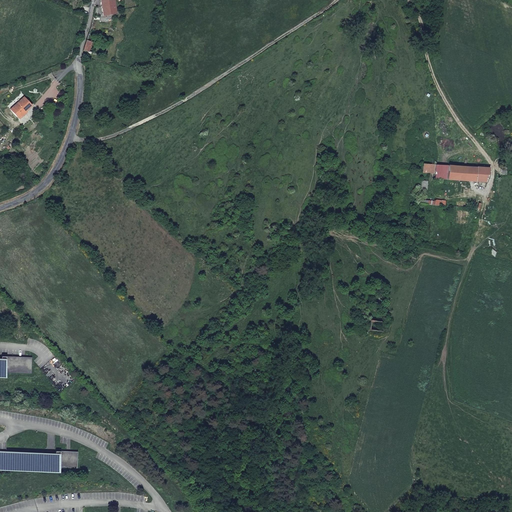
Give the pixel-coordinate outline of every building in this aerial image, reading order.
[(114,15),(112,0),(101,0),(102,15),(114,15)] [(97,18),(93,17),(89,30),(94,31),(97,18)] [(83,48),(83,50),(89,51),(92,42),(86,40),(83,48)] [(26,111),(31,106),(23,97),(10,109),(16,116),(20,112),(22,114),(26,111)] [(489,174),(422,167),(422,176),(444,179),(445,176),(449,176),(448,183),(486,187),(489,174)] [(419,202),(418,207),(444,210),(444,204),(434,202),(433,204),(419,202)] [(373,296),(372,306),(387,308),(388,298),(386,297),(386,295),(381,294),(381,297),(379,296),(373,296)] [(371,335),(384,336),(386,317),(380,316),(378,326),(372,326),(371,335)] [(2,359),(0,358),(0,377),(6,377),(6,372),(31,373),(32,358),(2,357),(2,359)] [(77,468),(77,452),(60,451),(55,451),(55,455),(0,452),(0,468),(5,469),(5,468),(59,471),(59,467),(77,468)]
